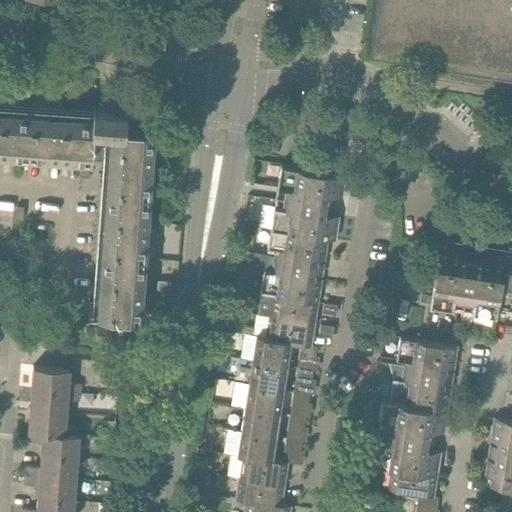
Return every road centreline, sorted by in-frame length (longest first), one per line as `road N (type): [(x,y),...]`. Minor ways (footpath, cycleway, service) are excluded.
road 1 (tertiary): [(160,511),(233,68)]
road 2 (residential): [(314,511),(319,414),(347,330),(356,268)]
road 3 (residential): [(2,511),(17,291)]
road 4 (residential): [(17,291),(40,291),(59,275),(61,203),(48,191),(0,188)]
road 5 (residential): [(459,511),(470,422),(501,388),(510,341)]
road 6 (residential): [(233,68),(343,85),(403,116)]
road 7 (residential): [(356,268),(369,169),(403,116)]
road 8 (residential): [(233,68),(79,42)]
road 9 (residential): [(403,116),(479,173),(511,187)]
